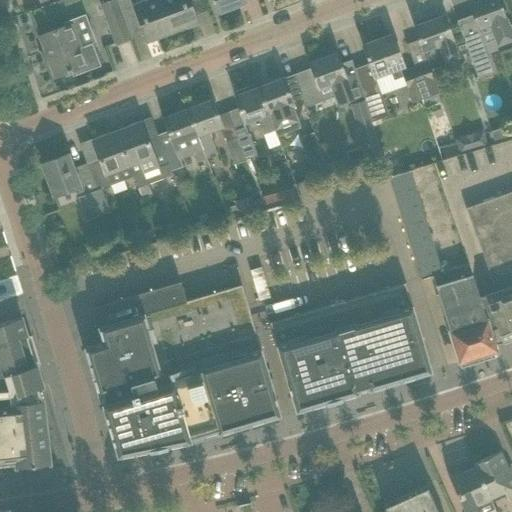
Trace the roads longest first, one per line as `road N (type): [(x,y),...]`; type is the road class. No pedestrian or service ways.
road 1 (unclassified): [(511,379),(100,496)]
road 2 (residential): [(0,139),(369,0)]
road 3 (residential): [(100,496),(84,420),(0,159)]
